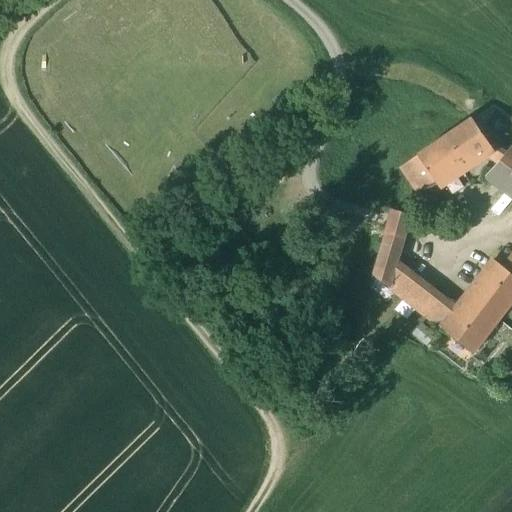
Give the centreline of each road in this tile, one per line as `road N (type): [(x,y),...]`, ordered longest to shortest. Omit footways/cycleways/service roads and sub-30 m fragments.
road 1 (track): [(55,0),(12,43),(7,72),(18,99),(287,426)]
road 2 (track): [(290,490),(321,444),(294,301),(317,192)]
